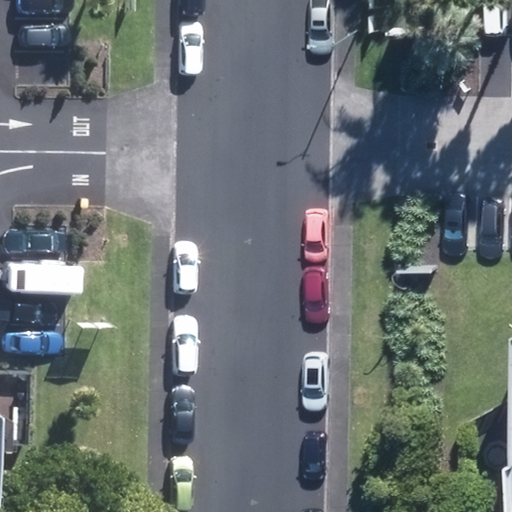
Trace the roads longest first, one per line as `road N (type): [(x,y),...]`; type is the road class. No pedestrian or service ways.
road 1 (residential): [(247,511),(255,0)]
road 2 (unknown): [(252,163),(511,163)]
